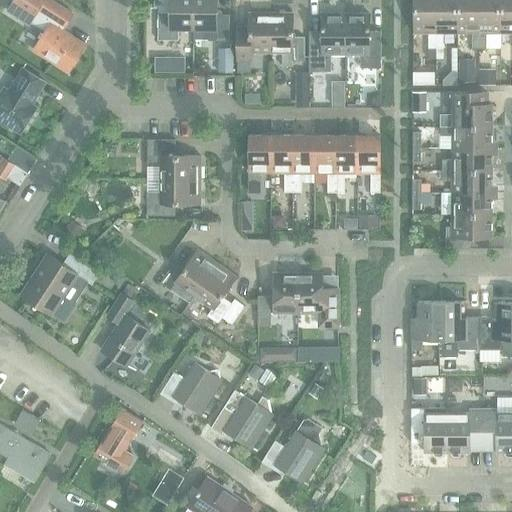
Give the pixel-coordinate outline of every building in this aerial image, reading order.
[(64,26),(72,13),(50,0),(42,0),(37,9),(35,13),(50,23),(33,50),(68,71),(85,44),(61,29),(64,26)] [(194,30),(194,0),(171,0),(171,14),(159,14),(159,40),(179,40),(179,30),(194,30)] [(194,0),(194,30),(194,39),(208,39),(208,40),(229,40),(229,15),(217,15),(217,0),(194,0)] [(435,58),(434,0),(412,0),(413,33),(427,33),(427,48),(428,48),(428,58),(435,58)] [(457,33),(456,0),(434,0),(435,58),(443,59),(442,33),(457,33)] [(478,48),(478,0),(456,0),(457,33),(471,33),(471,48),(478,48)] [(500,33),(500,0),(478,0),(478,48),(486,48),(486,33),(500,33)] [(511,0),(500,0),(500,33),(511,32),(511,0)] [(251,53),(272,52),(272,13),(250,13),(250,35),(238,36),(238,59),(251,59),(251,53)] [(272,13),(272,52),(282,52),(282,66),(292,66),(292,60),(305,59),(305,35),(294,35),(294,13),(272,13)] [(346,54),(346,13),(322,13),(322,42),(310,42),(309,71),(332,71),(332,54),(346,54)] [(346,13),(346,54),(361,54),(361,67),(380,67),(380,42),(369,42),(369,13),(346,13)] [(0,50),(0,63),(9,69),(16,58),(1,49),(0,50)] [(157,56),(155,72),(167,71),(186,72),(188,58),(157,56)] [(36,107),(31,104),(45,82),(22,68),(9,90),(4,87),(0,93),(0,120),(20,133),(36,107)] [(472,68),(459,68),(459,82),(472,82),(472,68)] [(479,69),(479,85),(495,84),(495,69),(479,69)] [(444,84),(456,84),(456,72),(444,71),(444,84)] [(310,75),(296,75),(295,75),(295,111),(310,111),(310,75)] [(451,126),(492,126),(492,104),(470,104),(470,92),(446,92),(445,114),(451,114),(451,126)] [(367,106),(380,106),(380,93),(367,93),(367,106)] [(491,148),(492,126),(451,126),(440,126),(440,135),(451,135),(451,148),(491,148)] [(272,173),(272,135),(249,134),(249,191),(260,191),(260,173),(272,173)] [(294,191),(294,135),(272,135),(272,173),(286,173),(285,191),(294,191)] [(315,173),(316,135),(294,135),(294,191),(303,191),(303,173),(315,173)] [(337,191),(337,135),(316,135),(315,173),(329,173),(329,191),(337,191)] [(358,173),(358,135),(337,135),(337,191),(346,191),(346,173),(358,173)] [(358,135),(358,173),(371,173),(371,191),(379,192),(380,135),(358,135)] [(162,179),(201,179),(201,155),(176,155),(176,139),(147,139),(148,166),(162,166),(162,179)] [(491,170),(491,148),(451,148),(451,160),(442,160),(442,170),(491,170)] [(3,157),(0,160),(0,171),(4,174),(11,162),(3,157)] [(491,192),(491,170),(442,170),(442,181),(451,181),(451,192),(491,192)] [(201,202),(201,179),(162,179),(162,192),(148,192),(148,218),(176,219),(176,202),(201,202)] [(412,192),(420,192),(421,179),(412,179),(412,192)] [(420,209),(420,192),(412,192),(412,209),(420,209)] [(491,214),(491,192),(451,192),(451,204),(441,204),(441,214),(451,214),(491,214)] [(361,217),(379,217),(380,203),(362,202),(361,217)] [(491,237),(491,214),(451,214),(451,226),(445,226),(445,248),(469,249),(469,237),(491,237)] [(272,226),(285,227),(286,218),(272,217),(272,226)] [(64,230),(78,239),(84,229),(71,220),(64,230)] [(193,297),(217,263),(197,249),(183,270),(173,263),(160,282),(178,295),(183,289),(193,297)] [(91,285),(100,272),(71,253),(63,265),(48,254),(21,294),(50,313),(75,274),(91,285)] [(217,263),(193,297),(210,309),(206,315),(216,323),(221,317),(230,324),(244,307),(234,299),(231,303),(221,296),(236,276),(217,263)] [(298,313),(299,273),(273,273),(273,295),(258,295),(258,325),(272,325),(272,312),(298,313)] [(299,273),(298,313),(324,313),(324,325),(337,325),(337,296),(321,295),(321,273),(299,273)] [(101,349),(126,365),(149,330),(125,314),(133,301),(121,294),(107,315),(119,322),(101,349)] [(501,339),(511,339),(511,300),(497,301),(497,318),(492,318),(492,316),(479,316),(479,349),(501,349),(501,339)] [(439,339),(439,301),(417,301),(417,318),(411,318),(411,349),(421,349),(421,339),(439,339)] [(479,349),(479,316),(466,316),(466,318),(460,317),(460,301),(439,301),(439,339),(456,339),(456,349),(479,349)] [(415,361),(441,361),(441,352),(415,353),(415,361)] [(217,370),(209,372),(194,362),(184,378),(173,372),(159,393),(171,401),(174,397),(201,414),(222,380),(219,378),(217,370)] [(511,364),(506,365),(503,375),(511,375),(511,364)] [(420,366),(420,367),(412,367),(412,376),(421,376),(421,375),(437,375),(437,366),(420,366)] [(261,396),(256,404),(234,390),(210,427),(222,435),(225,431),(252,448),(273,414),(270,412),(267,399),(261,396)] [(447,451),(447,413),(424,413),(424,408),(411,408),(411,443),(423,443),(423,451),(430,451),(435,456),(440,456),(445,451),(447,451)] [(483,443),(483,408),(469,408),(469,413),(447,413),(447,451),(448,451),(453,456),(458,456),(463,451),(470,451),(470,443),(483,443)] [(511,413),(496,413),(496,408),(483,408),(483,443),(495,443),(495,451),(502,451),(507,456),(511,456),(511,413)] [(94,455),(121,472),(132,455),(124,450),(142,421),(122,409),(94,455)] [(39,421),(22,410),(15,423),(32,433),(39,421)] [(302,482),(324,448),(321,447),(318,434),(322,428),(308,419),(302,420),(285,447),(275,440),(261,462),(273,469),(275,465),(302,482)] [(4,465),(20,437),(0,425),(0,450),(9,456),(4,464),(4,465)] [(20,437),(4,465),(34,482),(39,474),(50,455),(20,437)] [(247,511),(251,506),(207,477),(187,506),(189,507),(184,511),(247,511)]
